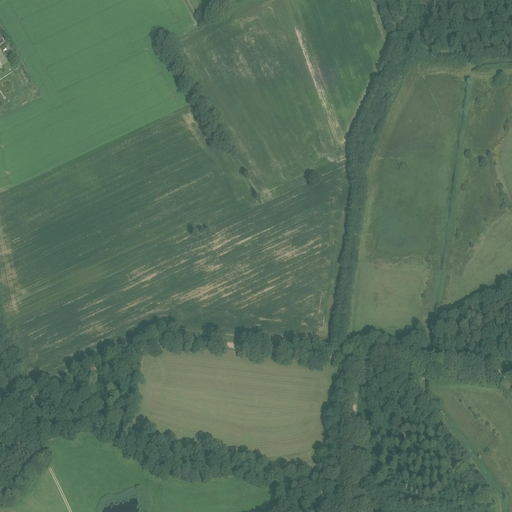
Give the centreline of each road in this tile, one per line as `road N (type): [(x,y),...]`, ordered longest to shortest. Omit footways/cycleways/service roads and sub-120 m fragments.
road 1 (track): [(338,356),(169,337),(25,397)]
road 2 (track): [(338,356),(360,135),(396,41)]
road 3 (track): [(356,358),(358,511)]
